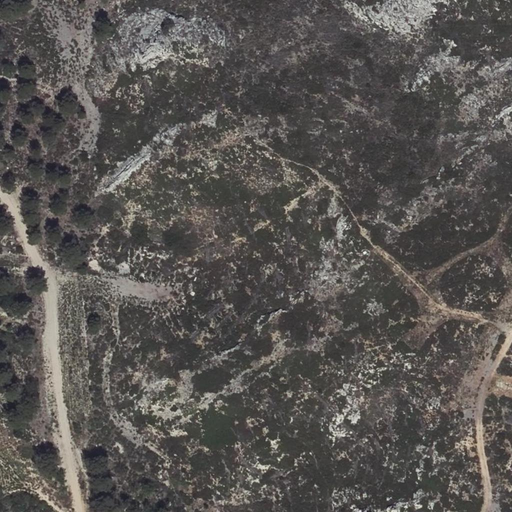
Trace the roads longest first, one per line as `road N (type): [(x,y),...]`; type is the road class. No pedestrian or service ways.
road 1 (track): [(0,185),(50,293),(81,511)]
road 2 (track): [(511,331),(473,416),(481,511)]
